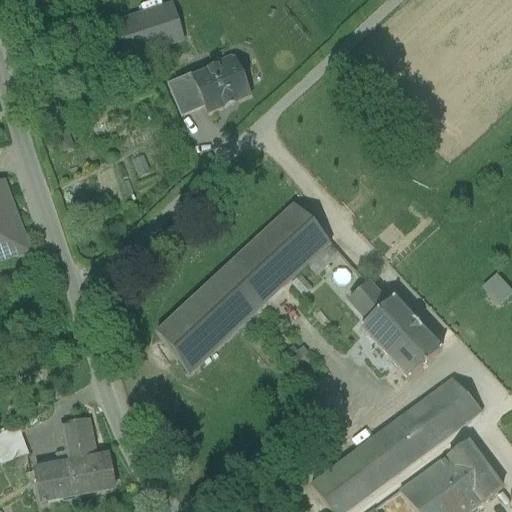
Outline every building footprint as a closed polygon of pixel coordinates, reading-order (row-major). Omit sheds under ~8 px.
[(55,0),(62,15),(97,0),(55,0)] [(170,8),(115,26),(121,46),(125,58),(181,40),(170,8)] [(234,62),(191,80),(204,111),(207,118),(250,100),(234,62)] [(190,77),(166,87),(180,120),(204,111),(191,80),(190,77)] [(6,186),(0,188),(0,270),(33,258),(6,186)] [(296,207),(159,332),(191,376),(310,265),(331,245),(296,207)] [(331,245),(310,265),(319,274),(340,255),(331,245)] [(343,295),(360,283),(341,258),(325,271),(343,295)] [(511,289),(498,275),(484,289),(501,307),(511,296),(511,289)] [(394,301),(363,330),(410,381),(441,352),(394,301)] [(49,340),(30,344),(32,358),(40,356),(42,370),(54,368),(49,340)] [(456,382),(313,486),(332,511),(351,511),(465,429),(466,429),(471,426),(470,425),(482,417),(456,382)] [(64,427),(70,465),(36,471),(41,501),(61,497),(61,496),(75,494),(76,495),(114,489),(109,459),(97,461),(91,423),(64,427)] [(19,434),(0,441),(0,462),(0,464),(26,453),(19,434)] [(467,446),(431,472),(435,478),(440,475),(467,511),(472,511),(500,492),(467,446)]
